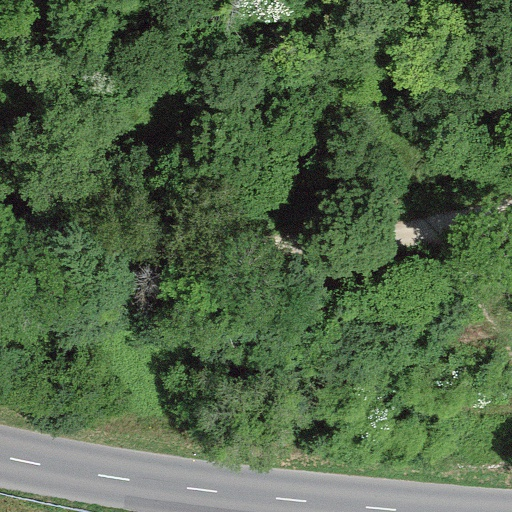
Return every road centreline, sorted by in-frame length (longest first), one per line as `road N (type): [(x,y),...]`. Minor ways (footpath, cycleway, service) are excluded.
road 1 (track): [(511,215),(121,246),(0,237)]
road 2 (secondary): [(391,511),(0,456)]
